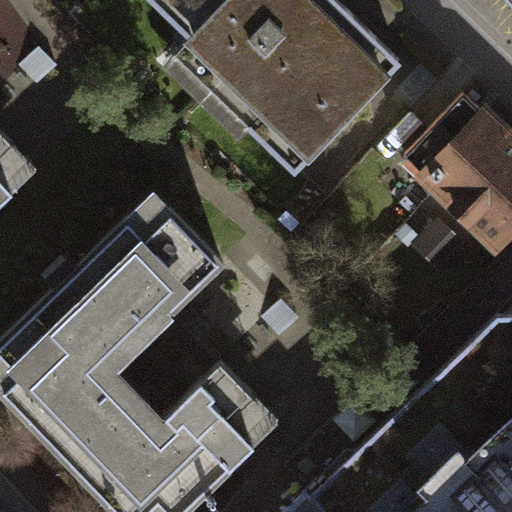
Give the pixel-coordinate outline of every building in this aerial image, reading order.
[(398,59),(336,0),(151,0),(266,109),(252,124),(295,166),(398,59)] [(511,0),(502,0),(511,9),(511,0)] [(511,234),(511,139),(464,95),(406,156),(502,245),(511,234)] [(0,206),(39,168),(0,128),(0,206)] [(155,188),(0,338),(0,392),(116,511),(180,511),(277,418),(222,361),(161,419),(112,368),(224,259),(155,188)] [(349,451),(308,491),(328,511),(511,511),(511,314),(497,314),(358,450),(349,451)] [(328,511),(308,491),(286,511),(328,511)]
